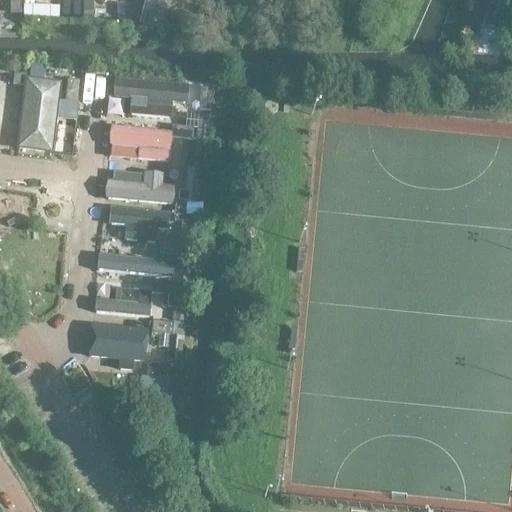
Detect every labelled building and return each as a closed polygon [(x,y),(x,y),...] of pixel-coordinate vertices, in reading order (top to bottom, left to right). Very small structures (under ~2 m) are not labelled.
[(164,18),(167,6),(145,1),(142,12),(164,18)] [(18,13),(18,2),(7,3),(7,13),(18,13)] [(504,32),(511,7),(495,2),(487,27),(504,32)] [(161,29),(164,18),(142,12),(139,24),(161,29)] [(25,87),(26,76),(22,76),(13,75),(12,86),(25,87)] [(54,152),(61,81),(27,78),(20,148),(54,152)] [(133,115),(172,118),(173,102),(189,103),(190,84),(116,79),(115,98),(134,99),(133,115)] [(77,104),(79,83),(80,82),(67,81),(65,102),(77,104)] [(211,112),(213,90),(200,89),(198,111),(211,112)] [(192,142),(193,129),(172,127),(171,139),(192,142)] [(175,201),(176,174),(111,172),(111,200),(175,201)] [(184,218),(185,210),(185,205),(175,204),(174,217),(184,218)] [(159,229),(170,229),(171,211),(111,208),(110,225),(127,226),(126,240),(159,242),(159,229)] [(180,258),(181,246),(160,243),(159,255),(180,258)] [(175,275),(176,259),(100,256),(100,272),(175,275)] [(177,296),(177,286),(177,284),(156,283),(155,295),(177,296)] [(97,313),(152,316),(153,292),(98,289),(97,313)] [(172,337),(173,325),(152,322),(150,335),(172,337)] [(145,360),(147,327),(93,325),(92,359),(145,360)] [(167,380),(169,368),(147,366),(146,378),(167,380)]
